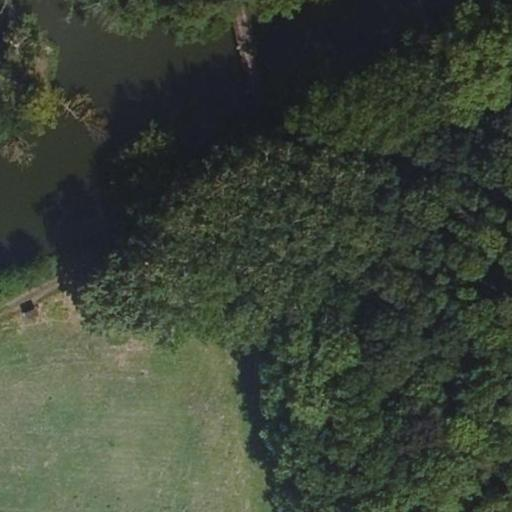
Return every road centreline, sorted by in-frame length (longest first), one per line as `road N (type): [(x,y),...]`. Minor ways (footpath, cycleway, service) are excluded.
road 1 (unknown): [(0,310),(267,177),(511,84)]
road 2 (unknown): [(230,0),(267,177),(182,511)]
